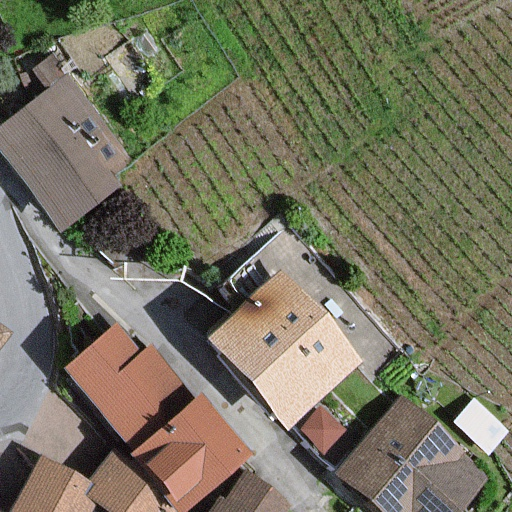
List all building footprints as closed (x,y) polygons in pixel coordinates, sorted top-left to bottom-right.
[(128,161),(49,59),(34,71),(49,90),(0,128),(0,134),(67,221),(112,187),(106,179),(128,161)] [(278,279),(213,335),(288,421),(353,365),(278,279)] [(109,329),(55,377),(120,450),(182,396),(142,350),(134,357),(109,329)] [(248,455),(202,400),(138,455),(184,509),(248,455)] [(395,403),(336,471),(383,511),(446,511),(478,476),(395,403)] [(176,511),(177,511),(113,457),(93,480),(100,487),(93,496),(111,511),(176,511)] [(43,458),(13,511),(86,511),(91,504),(81,498),(89,483),(43,458)] [(206,511),(281,511),(284,509),(241,477),(219,507),(214,503),(206,511)]
